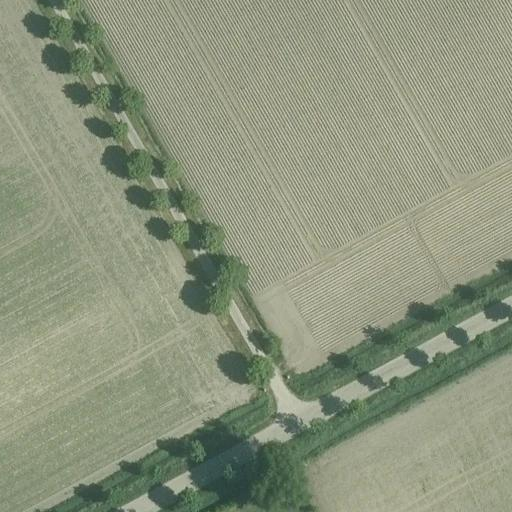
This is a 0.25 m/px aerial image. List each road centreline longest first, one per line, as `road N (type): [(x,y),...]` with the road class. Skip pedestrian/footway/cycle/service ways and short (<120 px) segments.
road 1 (unclassified): [(298,419),(54,0)]
road 2 (unclassified): [(511,305),(298,419)]
road 3 (unclassified): [(298,419),(128,511)]
